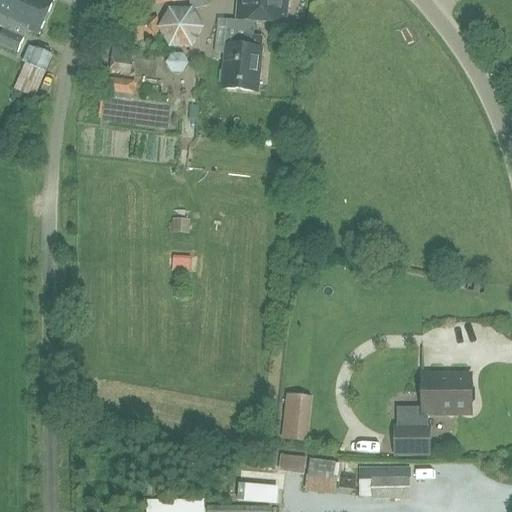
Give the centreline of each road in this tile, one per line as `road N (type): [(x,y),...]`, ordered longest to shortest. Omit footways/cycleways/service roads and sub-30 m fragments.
road 1 (unclassified): [(87,0),(64,80),(49,190),(51,511)]
road 2 (tertiary): [(511,156),(476,74),(423,0)]
